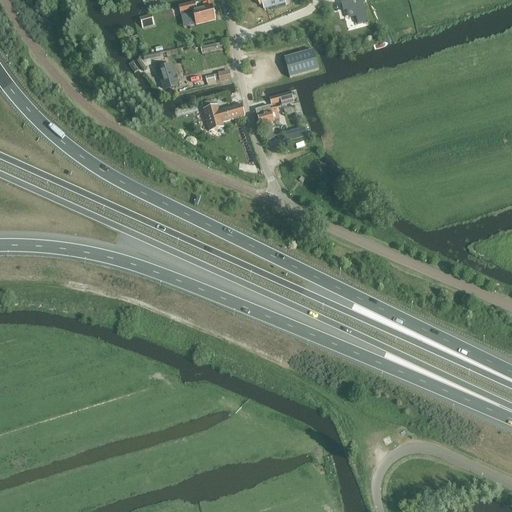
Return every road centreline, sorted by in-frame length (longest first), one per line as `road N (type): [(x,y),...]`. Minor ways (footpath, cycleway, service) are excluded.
road 1 (motorway): [(511,373),(97,168),(48,133),(0,75)]
road 2 (motorway): [(0,174),(511,410)]
road 3 (motorway): [(511,385),(0,155)]
road 4 (motorway): [(0,246),(136,265),(511,416)]
road 5 (unclassified): [(511,307),(281,202),(254,135),(223,0)]
road 6 (unclassified): [(381,511),(380,472),(411,447),(511,486)]
